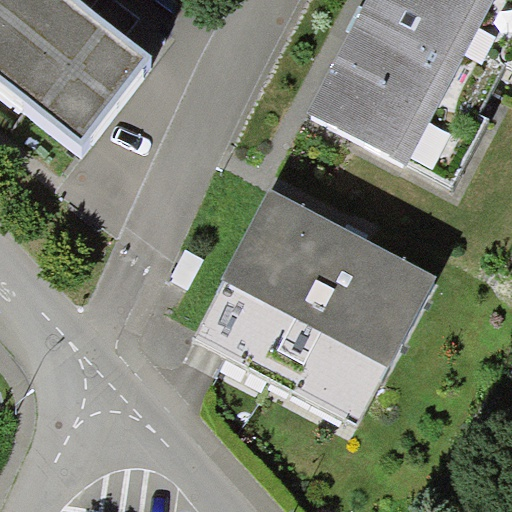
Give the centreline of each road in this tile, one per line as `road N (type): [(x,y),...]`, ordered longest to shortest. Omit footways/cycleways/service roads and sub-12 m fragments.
road 1 (residential): [(275,0),(141,265),(110,378)]
road 2 (residential): [(110,378),(238,511)]
road 3 (residential): [(0,257),(110,378)]
road 4 (residential): [(110,378),(18,511)]
